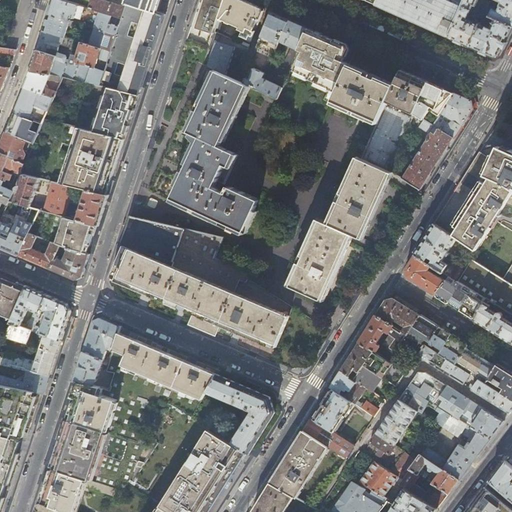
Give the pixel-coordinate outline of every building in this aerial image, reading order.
[(97,10),(90,8),(64,0),(53,0),(50,10),(49,13),(70,20),(71,16),(93,22),(97,10)] [(105,0),(92,0),(90,8),(97,10),(101,12),(113,15),(122,18),(126,6),(105,0)] [(127,0),(127,2),(158,12),(159,11),(162,0),(127,0)] [(217,25),(225,0),(202,0),(193,28),(188,42),(209,48),(215,32),(217,25)] [(244,0),(225,0),(217,25),(221,26),(222,23),(221,23),(223,20),(227,21),(227,23),(231,24),(240,27),(239,29),(243,31),(241,35),(252,41),(265,9),(259,6),(244,0)] [(377,0),(376,4),(391,10),(422,24),(440,32),(449,36),(465,0),(377,0)] [(479,0),(465,0),(449,36),(459,40),(471,46),(481,24),(468,18),(474,5),(477,6),(479,0)] [(511,0),(496,0),(502,3),(498,11),(488,6),(487,10),(485,14),(511,25),(511,0)] [(127,2),(126,6),(122,18),(120,25),(117,33),(112,51),(109,60),(106,70),(101,86),(109,88),(139,95),(140,94),(143,84),(157,41),(166,14),(159,11),(158,12),(127,2)] [(111,22),(113,15),(101,12),(96,27),(117,33),(120,25),(111,22)] [(281,42),(290,20),(282,16),(271,12),(258,47),(276,54),(281,42)] [(70,20),(49,13),(46,22),(43,31),(65,37),(67,30),(71,20),(70,20)] [(511,25),(485,14),(483,18),(493,23),(491,28),(481,24),(471,46),(483,51),(494,56),(498,55),(501,53),(507,41),(511,31),(511,25)] [(72,31),(74,24),(77,25),(78,22),(71,20),(67,30),(72,31)] [(299,50),(309,28),(298,24),(290,20),(281,42),(299,50)] [(112,51),(117,33),(96,27),(93,36),(90,44),(112,51)] [(350,63),(344,60),(349,49),(348,46),(332,39),(309,28),(299,50),(290,70),(320,83),(328,87),(327,91),(323,99),(332,103),(333,101),(349,66),(350,63)] [(65,37),(43,31),(40,40),(35,58),(30,71),(63,77),(101,86),(106,70),(103,69),(104,67),(102,66),(101,68),(96,67),(99,57),(109,60),(112,51),(90,44),(87,43),(83,42),(78,56),(73,54),(71,60),(66,59),(66,57),(65,55),(57,52),(60,44),(72,48),(74,40),(65,37)] [(215,49),(219,39),(220,40),(222,35),(215,32),(209,48),(215,49)] [(227,74),(237,46),(220,40),(219,39),(215,49),(209,65),(227,74)] [(0,57),(4,58),(6,52),(15,55),(16,49),(5,48),(0,46),(0,57)] [(269,70),(276,54),(258,47),(251,64),(269,70)] [(209,65),(207,64),(149,191),(197,213),(199,210),(246,232),(260,200),(230,186),(226,193),(215,187),(225,165),(230,167),(236,154),(220,146),(249,84),(244,82),(227,74),(209,65)] [(5,82),(11,68),(5,67),(0,66),(0,91),(1,91),(5,82)] [(373,77),(349,66),(333,101),(379,121),(394,86),(373,77)] [(282,87),(262,77),(265,71),(255,68),(250,80),(246,78),(244,82),(249,84),(277,98),(282,87)] [(402,70),(394,86),(379,121),(367,146),(362,158),(389,170),(411,121),(415,113),(429,82),(415,75),(402,70)] [(63,77),(30,71),(27,80),(24,88),(53,98),(63,77)] [(437,85),(429,82),(415,113),(434,125),(442,113),(454,93),(437,85)] [(53,98),(24,88),(17,103),(14,112),(43,122),(44,119),(53,98)] [(133,116),(139,95),(109,88),(95,131),(125,138),(133,116)] [(462,96),(454,93),(442,113),(453,120),(449,123),(444,120),(439,128),(454,137),(454,138),(465,121),(473,108),(473,105),(472,101),(462,96)] [(270,126),(278,108),(273,106),(265,125),(270,126)] [(43,122),(14,112),(8,125),(6,132),(25,140),(34,143),(43,122)] [(434,125),(415,113),(411,121),(429,132),(425,139),(427,140),(403,178),(421,189),(428,177),(438,162),(453,138),(454,137),(439,128),(434,125)] [(25,175),(40,179),(53,182),(73,187),(87,190),(106,195),(110,183),(121,152),(125,138),(95,131),(44,119),(43,122),(34,143),(25,164),(21,172),(21,174),(24,175),(25,175)] [(315,142),(321,128),(314,124),(307,139),(315,142)] [(25,140),(6,132),(2,141),(0,146),(0,151),(22,162),(24,154),(22,148),(25,140)] [(391,171),(389,170),(362,158),(367,146),(359,142),(354,154),(360,157),(330,224),(352,234),(361,238),(391,171)] [(511,151),(499,146),(480,152),(476,157),(458,186),(441,213),(435,223),(458,238),(476,250),(505,204),(511,206),(511,151)] [(22,162),(0,151),(0,193),(10,198),(16,184),(14,183),(11,190),(0,185),(0,181),(1,179),(6,181),(5,182),(9,184),(13,175),(4,171),(5,168),(10,167),(21,172),(25,164),(22,162)] [(40,179),(25,175),(24,175),(21,185),(19,185),(18,185),(17,185),(16,189),(17,190),(18,190),(19,191),(15,203),(23,205),(30,207),(40,179)] [(73,187),(53,182),(43,211),(65,217),(73,187)] [(109,195),(106,195),(87,190),(78,220),(97,225),(99,226),(104,212),(109,195)] [(10,198),(0,193),(0,220),(3,214),(5,210),(1,209),(0,212),(0,201),(8,203),(9,201),(10,198)] [(30,233),(34,225),(26,222),(32,208),(30,207),(23,205),(17,220),(3,214),(0,220),(0,247),(5,249),(20,256),(30,233)] [(43,211),(40,210),(34,225),(30,233),(62,245),(74,250),(87,253),(88,253),(97,226),(97,225),(78,220),(65,217),(43,211)] [(121,245),(124,246),(207,279),(216,257),(224,238),(131,216),(126,230),(121,245)] [(322,300),(352,234),(330,224),(321,221),(291,287),(322,300)] [(443,261),(458,238),(435,223),(429,231),(415,254),(432,265),(434,266),(443,272),(448,265),(443,261)] [(35,262),(51,270),(62,245),(30,233),(20,256),(35,262)] [(90,254),(87,253),(74,250),(62,245),(51,270),(76,280),(82,277),(84,269),(90,254)] [(252,273),(216,257),(207,279),(124,246),(111,276),(194,311),(188,324),(192,326),(216,336),(221,322),(277,346),(290,314),(235,291),(240,279),(246,282),(252,273)] [(429,269),(432,265),(415,254),(410,261),(405,269),(407,277),(422,286),(436,295),(439,290),(450,276),(443,272),(434,266),(433,269),(442,275),(441,277),(429,269)] [(511,284),(472,258),(466,268),(463,272),(457,281),(473,291),(479,295),(486,299),(511,315),(511,284)] [(461,265),(453,260),(450,264),(448,264),(448,265),(443,272),(450,276),(457,281),(463,272),(458,269),(461,265)] [(473,291),(457,281),(450,276),(439,290),(464,306),(473,291)] [(0,313),(13,320),(28,286),(17,281),(16,284),(0,277),(0,313)] [(28,286),(13,320),(11,323),(20,326),(30,306),(32,307),(31,309),(35,311),(33,317),(39,319),(42,313),(46,314),(44,320),(42,319),(40,323),(43,323),(41,327),(36,325),(37,322),(31,319),(27,328),(62,340),(66,325),(71,310),(68,303),(49,295),(28,286)] [(474,319),(485,302),(486,299),(479,295),(473,291),(464,306),(439,290),(436,295),(451,305),(453,302),(462,308),(461,311),(464,313),(474,319)] [(383,305),(377,315),(391,324),(392,324),(394,320),(397,322),(396,323),(399,325),(400,324),(405,327),(403,331),(409,334),(421,315),(408,307),(394,298),(386,299),(383,305)] [(462,308),(453,302),(451,305),(461,311),(462,308)] [(511,322),(502,316),(503,315),(502,314),(502,313),(501,312),(500,312),(499,312),(498,312),(497,313),(489,308),(491,305),(485,302),(474,319),(498,334),(511,342),(511,322)] [(387,332),(391,324),(377,315),(369,328),(360,341),(374,350),(374,351),(379,344),(376,342),(384,330),(386,332),(387,332)] [(434,323),(421,315),(409,334),(424,344),(427,339),(431,341),(439,327),(434,323)] [(113,350),(114,349),(119,332),(121,326),(101,317),(94,320),(89,335),(84,350),(105,359),(107,351),(105,347),(113,350)] [(20,326),(11,323),(0,348),(0,363),(28,370),(27,371),(50,375),(53,366),(58,350),(62,340),(27,328),(20,326)] [(403,331),(392,324),(391,324),(387,332),(390,334),(381,345),(379,344),(374,351),(389,361),(402,344),(413,351),(413,352),(418,355),(426,345),(424,344),(409,334),(403,331)] [(445,330),(439,327),(431,341),(431,342),(431,344),(434,346),(436,345),(443,349),(452,335),(445,330)] [(119,332),(114,349),(127,354),(122,365),(203,399),(208,391),(218,374),(119,332)] [(464,342),(452,335),(443,349),(440,354),(457,364),(467,347),(468,345),(464,342)] [(359,371),(364,365),(363,364),(374,350),(360,341),(357,346),(342,370),(350,376),(355,368),(359,371)] [(428,346),(426,345),(418,355),(423,359),(442,370),(449,374),(457,364),(440,354),(428,346)] [(496,365),(467,347),(457,364),(471,373),(480,378),(486,382),(496,365)] [(105,359),(84,350),(79,365),(74,381),(77,381),(96,385),(103,363),(108,365),(110,361),(107,360),(105,359)] [(388,374),(394,364),(389,361),(374,351),(374,350),(363,364),(364,365),(382,377),(383,378),(386,374),(388,374)] [(511,372),(498,363),(496,365),(486,382),(511,398),(511,372)] [(464,384),(471,373),(457,364),(449,374),(456,379),(464,384)] [(382,377),(364,365),(359,371),(359,372),(377,384),(382,377)] [(354,379),(350,376),(342,370),(337,378),(332,386),(333,387),(353,401),(357,404),(365,391),(370,395),(373,391),(354,379)] [(46,386),(50,375),(27,371),(25,382),(0,375),(0,383),(41,393),(44,393),(46,386)] [(377,384),(359,372),(354,379),(373,391),(377,384)] [(404,393),(399,399),(418,411),(422,414),(427,404),(440,413),(434,422),(443,427),(452,415),(465,423),(472,427),(477,430),(491,438),(497,430),(504,421),(493,414),(448,386),(435,377),(426,372),(418,372),(404,393)] [(218,374),(208,391),(250,409),(251,408),(254,409),(232,443),(246,452),(249,454),(275,412),(271,396),(218,374)] [(511,398),(486,382),(480,378),(474,385),(472,384),(469,387),(486,398),(510,413),(511,410),(511,398)] [(101,386),(96,385),(77,381),(71,398),(65,418),(106,431),(116,400),(99,394),(101,386)] [(41,393),(0,383),(0,434),(20,439),(24,427),(30,429),(30,426),(36,408),(41,393)] [(334,431),(353,401),(333,387),(314,418),(334,431)] [(418,411),(399,399),(388,416),(377,433),(396,445),(418,411)] [(364,408),(375,417),(378,413),(380,410),(369,402),(364,408)] [(459,432),(465,423),(452,415),(443,427),(456,436),(459,432)] [(308,424),(303,431),(329,447),(346,458),(351,452),(355,445),(334,431),(314,418),(312,417),(308,424)] [(106,431),(65,418),(55,446),(49,466),(87,479),(90,480),(106,431)] [(468,435),(472,427),(465,423),(459,432),(461,434),(463,432),(468,435)] [(469,442),(477,430),(472,427),(468,435),(465,440),(466,441),(467,441),(469,442)] [(208,511),(217,498),(246,452),(232,443),(210,430),(162,506),(171,511),(208,511)] [(478,455),(491,438),(477,430),(469,442),(467,441),(466,441),(463,446),(460,444),(449,461),(444,469),(460,479),(473,462),(478,455)] [(329,447),(303,431),(298,439),(280,469),(271,482),(297,497),(329,447)] [(465,440),(468,435),(463,432),(461,434),(459,437),(465,440)] [(396,445),(377,433),(370,442),(380,448),(376,453),(381,457),(385,452),(390,455),(396,445)] [(20,439),(0,434),(0,511),(5,497),(3,496),(7,483),(9,484),(20,453),(17,452),(21,441),(19,440),(20,439)] [(428,447),(422,455),(438,465),(443,457),(428,447)] [(394,468),(402,475),(414,459),(406,453),(394,468)] [(444,469),(438,465),(422,455),(412,469),(421,474),(426,478),(429,474),(423,469),(427,464),(429,464),(429,465),(429,466),(429,467),(430,467),(430,468),(430,469),(431,470),(432,471),(433,471),(434,470),(437,471),(438,472),(439,472),(440,472),(441,471),(433,482),(437,485),(449,493),(451,491),(460,479),(444,469)] [(449,461),(443,457),(438,465),(444,469),(449,461)] [(401,483),(404,480),(402,478),(370,458),(368,461),(373,464),(359,484),(367,489),(364,493),(384,505),(390,498),(385,495),(396,480),(401,483)] [(490,481),(511,500),(511,465),(505,460),(495,473),(491,480),(490,480),(490,481)] [(75,511),(87,479),(49,466),(43,484),(37,500),(43,502),(67,511),(75,511)] [(414,484),(421,474),(412,469),(406,477),(404,480),(401,483),(400,485),(405,488),(438,508),(442,502),(449,493),(437,485),(431,494),(414,484)] [(358,511),(379,511),(384,505),(364,493),(367,489),(359,484),(352,480),(331,510),(334,511),(354,511),(355,510),(358,511)] [(313,506),(297,497),(271,482),(260,500),(253,511),(252,511),(315,511),(318,509),(313,506)] [(466,511),(511,511),(511,509),(486,487),(466,511)] [(405,488),(395,505),(405,511),(434,511),(438,508),(405,488)] [(67,511),(43,502),(39,511),(67,511)]
